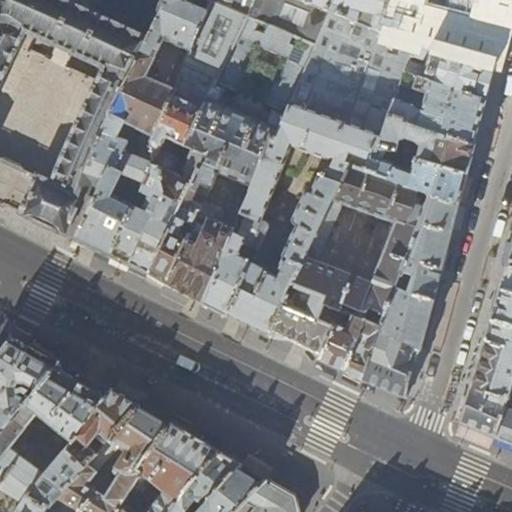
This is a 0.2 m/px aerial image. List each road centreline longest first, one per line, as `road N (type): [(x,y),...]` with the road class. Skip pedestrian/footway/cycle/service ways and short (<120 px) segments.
road 1 (residential): [(391,434),(0,246)]
road 2 (residential): [(420,446),(511,127)]
